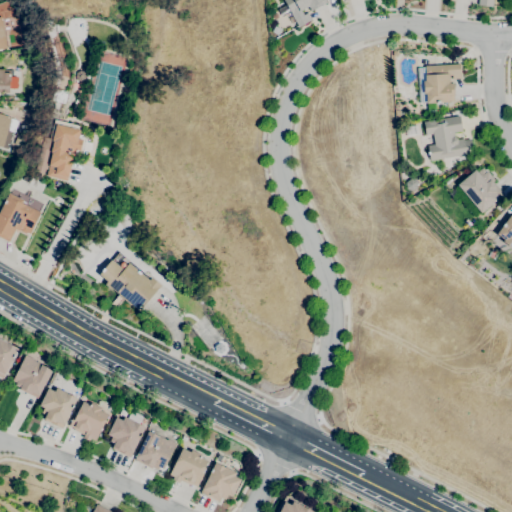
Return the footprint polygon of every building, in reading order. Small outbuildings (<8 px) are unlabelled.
[(298,27),(290,13),(291,13),(283,0),(325,0),(327,2),(311,11),(308,6),(301,10),(303,15),(307,13),(311,19),(298,27)] [(288,23),(284,18),(288,15),(292,21),(288,23)] [(8,28),(6,21),(14,19),(15,27),(8,28)] [(427,112),(427,102),(420,102),(418,68),(424,67),(424,66),(459,64),(460,78),(449,79),(449,83),(453,83),(454,102),(436,103),(436,111),(427,112)] [(0,68),(3,69),(3,72),(10,73),(10,76),(17,77),(16,89),(8,88),(8,92),(0,91),(0,68)] [(75,111),(69,109),(77,79),(83,80),(81,87),(85,88),(82,102),(77,101),(75,111)] [(2,147),(0,146),(0,113),(11,117),(10,119),(17,121),(14,133),(7,131),(2,147)] [(429,160),(427,145),(434,144),(432,134),(425,135),(423,122),(459,115),(461,131),(453,132),(454,136),(457,138),(457,139),(463,138),(464,140),(471,139),(473,153),(429,160)] [(67,180),(46,175),(51,153),(50,152),(53,140),(50,139),(54,120),(79,126),(78,129),(79,130),(77,139),(82,140),(80,150),(74,149),(73,154),(75,154),(73,163),(71,163),(67,180)] [(18,155),(10,152),(12,147),(20,149),(18,155)] [(480,213),(457,185),(475,170),(477,172),(482,167),(485,172),(486,171),(494,180),(492,182),(502,194),(480,213)] [(411,191),(405,188),(405,182),(410,179),(415,181),(416,187),(411,191)] [(9,242),(0,237),(0,209),(8,193),(23,200),(21,203),(40,213),(29,234),(25,232),(25,233),(20,231),(21,230),(20,229),(19,230),(15,228),(9,242)] [(499,211),(495,207),(500,202),(504,207),(499,211)] [(511,248),(503,241),(504,239),(496,234),(511,212),(511,248)] [(139,311),(131,304),(130,306),(118,295),(119,295),(112,289),(111,290),(104,284),(107,282),(98,274),(111,259),(112,261),(119,252),(150,278),(151,277),(160,284),(139,311)] [(3,379),(0,377),(0,339),(18,348),(3,379)] [(37,399),(19,390),(20,388),(15,385),(16,383),(12,381),(25,355),(34,359),(33,360),(51,370),(37,399)] [(61,429),(43,419),(45,415),(41,413),(43,408),(39,405),(48,388),(54,392),(56,388),(76,398),(61,429)] [(89,441),(82,438),(84,435),(73,430),(73,429),(68,426),(75,413),(76,414),(83,401),(89,405),(91,402),(101,408),(100,410),(108,414),(95,440),(90,438),(89,441)] [(129,457),(111,448),(113,444),(109,442),(111,437),(107,435),(115,417),(122,421),(124,417),(144,427),(129,457)] [(157,470),(152,467),(151,468),(134,460),(148,431),(167,440),(167,439),(175,443),(163,469),(159,467),(157,470)] [(196,487),(191,484),(190,486),(180,480),(179,483),(172,479),(173,477),(169,475),(182,448),(190,452),(191,449),(202,455),(200,457),(207,461),(201,473),(203,474),(196,487)] [(218,501),(200,492),(215,463),(235,472),(233,476),(240,480),(232,497),(227,494),(225,499),(220,497),(218,501)] [(278,511),(284,502),(291,505),(292,502),(313,511),(278,511)]
